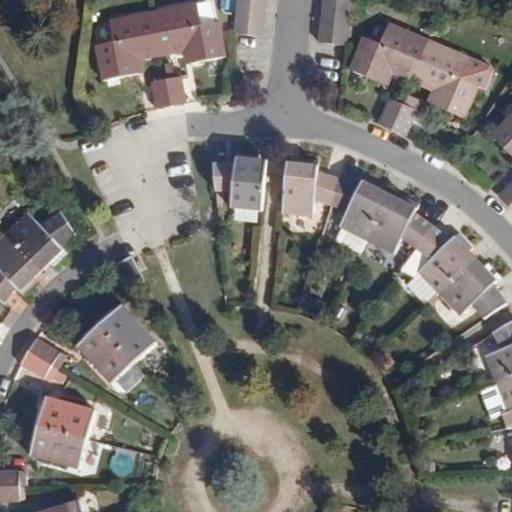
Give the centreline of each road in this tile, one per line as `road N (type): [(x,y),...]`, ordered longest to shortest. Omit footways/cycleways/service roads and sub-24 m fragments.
road 1 (residential): [(185,121),(163,150),(140,219),(46,298),(0,363)]
road 2 (residential): [(280,115),(341,128),(415,162),(470,198),(511,251)]
